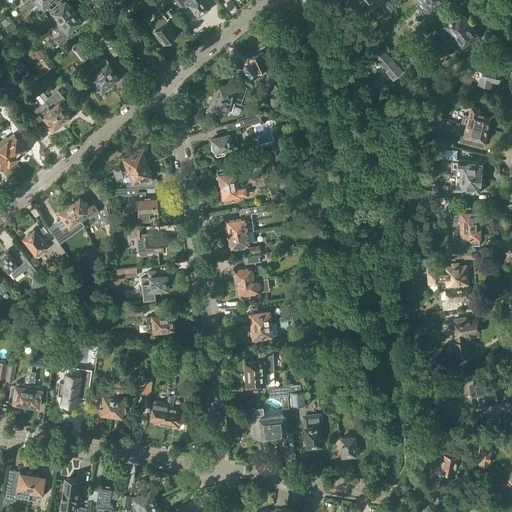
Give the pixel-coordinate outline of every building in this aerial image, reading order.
[(26,8),(34,0),(27,0),(23,5),(26,8)] [(43,8),(51,0),(34,0),(26,8),(30,11),(38,3),(43,8)] [(43,22),(47,19),(50,16),(52,19),(55,17),(59,23),(73,11),(64,0),(62,0),(51,9),(49,7),(38,16),(43,22)] [(192,0),(188,4),(198,17),(209,8),(202,0),(192,0)] [(422,0),(420,1),(415,6),(420,11),(415,15),(415,18),(418,21),(421,21),(425,17),(426,17),(427,19),(437,10),(434,7),(442,0),(422,0)] [(394,9),(388,1),(382,6),(389,14),(394,9)] [(175,13),(171,7),(165,12),(170,17),(175,13)] [(59,46),(71,36),(76,32),(73,28),(81,22),(73,11),(59,23),(54,27),(60,35),(54,40),(59,46)] [(453,35),(467,23),(469,22),(460,11),(440,28),(442,31),(441,32),(442,34),(448,30),(453,35)] [(164,43),(178,32),(167,18),(162,12),(156,17),(162,25),(154,31),(164,43)] [(422,31),(430,24),(425,19),(417,26),(422,31)] [(472,44),(479,38),(467,23),(453,35),(444,43),(448,48),(453,46),(458,53),(463,51),(466,49),(462,46),(468,40),(472,44)] [(430,24),(422,31),(425,35),(434,28),(430,24)] [(78,44),(88,57),(91,54),(81,42),(78,44)] [(85,59),(88,57),(78,44),(75,47),(85,59)] [(35,56),(38,60),(44,55),(40,49),(37,51),(38,53),(35,56)] [(267,75),(264,68),(269,66),(262,53),(249,59),(255,73),(259,71),(260,73),(256,74),(258,78),(251,81),(255,87),(262,98),(268,95),(277,91),(269,74),(267,75)] [(393,79),(402,71),(387,53),(380,59),(390,71),(388,73),(393,79)] [(455,53),(445,61),(450,67),(459,59),(455,53)] [(495,66),(497,58),(484,55),(483,55),(479,58),(478,58),(475,70),(482,72),(479,84),(489,87),(491,81),(498,82),(501,68),(495,66)] [(52,66),(45,56),(39,60),(47,70),(52,66)] [(97,69),(110,85),(120,77),(105,59),(99,64),(100,66),(97,69)] [(234,71),(236,74),(243,83),(248,79),(241,71),(235,62),(226,68),(231,74),(234,71)] [(461,63),(452,70),(458,76),(466,69),(461,63)] [(73,65),(67,69),(74,78),(79,74),(73,65)] [(100,93),(110,85),(97,69),(94,71),(92,70),(86,75),(100,93)] [(411,90),(411,79),(401,78),(400,90),(411,90)] [(431,83),(431,81),(425,82),(426,91),(435,91),(435,83),(431,83)] [(214,95),(214,96),(230,101),(234,103),(241,104),(246,87),(235,83),(234,88),(219,83),(217,88),(214,89),(213,92),(214,95)] [(35,89),(62,123),(66,120),(68,121),(71,118),(71,116),(65,107),(66,106),(62,102),(61,103),(60,102),(64,99),(58,90),(48,98),(43,93),(38,87),(35,89)] [(57,127),(62,123),(35,89),(31,92),(36,98),(39,95),(44,102),(33,111),(39,118),(40,117),(41,118),(41,121),(41,123),(43,124),(45,124),(51,131),(53,130),(54,131),(57,129),(57,127)] [(464,95),(445,91),(443,103),(462,107),(464,95)] [(210,100),(212,103),(209,108),(225,114),(227,109),(231,111),(234,103),(230,101),(214,96),(211,97),(210,100)] [(466,123),(487,128),(491,112),(478,109),(479,106),(471,104),(468,115),(464,114),(462,122),(466,123)] [(20,132),(26,128),(13,111),(8,115),(20,132)] [(427,114),(424,126),(441,130),(444,118),(427,114)] [(225,152),(229,151),(228,149),(237,146),(239,146),(236,134),(241,133),(240,128),(261,122),(260,115),(226,124),(229,134),(212,139),(216,152),(217,156),(225,154),(225,152)] [(484,141),(487,128),(466,123),(464,135),(461,134),(460,140),(484,146),(485,142),(484,141)] [(44,138),(36,129),(31,134),(39,143),(44,138)] [(291,139),(289,133),(274,137),(276,144),(291,139)] [(0,141),(0,142),(15,160),(17,160),(20,158),(20,156),(27,151),(15,136),(9,140),(6,137),(0,141)] [(454,139),(440,136),(438,144),(453,147),(454,139)] [(14,161),(15,160),(0,142),(0,167),(2,170),(9,165),(11,166),(14,163),(14,161)] [(125,172),(146,164),(142,152),(141,152),(139,148),(134,150),(135,154),(124,158),(128,170),(124,171),(125,172)] [(359,157),(379,160),(379,158),(385,159),(385,152),(360,148),(359,157)] [(460,176),(480,178),(481,164),(475,164),(475,161),(456,159),(457,150),(442,149),(439,152),(438,156),(441,159),(447,159),(447,162),(451,162),(450,175),(460,176)] [(150,176),(146,164),(125,172),(126,177),(130,175),(133,182),(130,183),(132,188),(138,188),(147,187),(145,181),(151,180),(150,176)] [(219,173),(221,186),(239,183),(239,178),(237,178),(236,170),(226,172),(225,168),(219,169),(219,173)] [(279,178),(280,187),(304,183),(303,174),(279,178)] [(479,192),(480,178),(460,176),(459,184),(456,184),(451,184),(450,185),(450,189),(455,190),(479,192)] [(221,186),(223,199),(224,199),(225,204),(232,202),(231,198),(241,196),(241,195),(248,194),(246,187),(256,185),(257,186),(266,185),(265,178),(255,180),(245,182),(246,186),(240,187),(239,183),(221,186)] [(436,185),(434,195),(447,197),(448,187),(436,185)] [(123,196),(136,195),(138,195),(138,192),(138,188),(132,188),(122,188),(115,189),(116,196),(123,196)] [(282,193),(271,195),(272,202),(283,200),(282,193)] [(80,197),(70,205),(80,219),(87,215),(89,218),(94,219),(96,217),(101,225),(104,224),(108,236),(113,235),(106,195),(98,196),(100,208),(98,209),(94,203),(92,203),(88,206),(84,200),(83,201),(80,197)] [(157,212),(156,197),(146,198),(137,198),(133,199),(134,206),(139,206),(139,213),(138,213),(138,222),(150,222),(149,212),(157,212)] [(459,225),(480,225),(480,210),(471,210),(471,205),(449,204),(449,224),(454,226),(459,225)] [(59,212),(62,216),(56,221),(64,231),(55,237),(62,246),(66,244),(71,240),(69,237),(73,234),(74,232),(70,227),(80,219),(70,205),(59,212)] [(253,231),(254,231),(251,214),(265,212),(264,205),(242,209),(243,218),(230,220),(229,219),(226,220),(228,232),(229,232),(229,234),(253,231)] [(387,207),(376,205),(375,212),(386,213),(387,207)] [(310,222),(311,228),(322,226),(321,220),(310,222)] [(480,238),(480,225),(459,225),(459,230),(458,231),(456,231),(455,232),(454,234),(453,235),(453,236),(453,238),(453,239),(453,240),(453,241),(454,242),(455,243),(455,244),(445,244),(445,253),(461,253),(461,248),(461,247),(462,247),(463,247),(463,246),(463,245),(479,245),(479,238),(480,238)] [(137,227),(129,228),(129,238),(151,237),(151,227),(137,227)] [(39,258),(45,253),(43,249),(47,246),(34,230),(24,238),(39,258)] [(253,231),(229,234),(229,237),(229,238),(230,248),(233,248),(234,247),(249,245),(248,242),(255,241),(253,231)] [(339,231),(328,233),(330,245),(341,243),(339,231)] [(47,243),(58,257),(65,252),(55,237),(47,243)] [(138,252),(147,252),(163,251),(162,237),(146,238),(137,238),(138,252)] [(392,245),(382,246),(383,255),(393,254),(392,245)] [(249,247),(250,254),(260,253),(259,246),(249,247)] [(395,256),(403,255),(402,248),(394,248),(395,256)] [(9,272),(14,278),(26,269),(34,279),(40,275),(27,258),(19,249),(14,253),(18,257),(15,259),(8,251),(0,257),(0,260),(4,266),(9,272)] [(235,283),(237,283),(254,280),(263,279),(261,265),(255,266),(255,262),(260,261),(259,255),(245,257),(246,266),(247,266),(247,267),(233,269),(235,283)] [(460,267),(459,264),(453,264),(453,267),(447,268),(447,269),(440,269),(440,265),(428,266),(429,278),(429,280),(429,284),(441,283),(442,290),(445,290),(451,289),(461,289),(460,284),(467,283),(466,266),(460,267)] [(336,268),(338,279),(348,277),(347,266),(336,268)] [(136,267),(124,269),(125,277),(136,276),(136,267)] [(168,289),(168,288),(170,287),(169,283),(168,282),(167,282),(166,275),(155,277),(155,271),(147,272),(148,277),(141,278),(143,300),(155,298),(154,291),(168,289)] [(239,295),(240,300),(249,298),(249,294),(262,292),(261,284),(268,283),(267,278),(263,279),(254,280),(237,283),(239,295)] [(451,289),(445,290),(445,300),(442,302),(443,310),(463,307),(462,301),(472,300),(471,286),(468,287),(467,283),(460,284),(461,289),(451,289)] [(57,284),(39,290),(43,300),(61,293),(57,284)] [(129,314),(142,314),(142,305),(129,306),(129,314)] [(251,326),(270,324),(269,311),(257,312),(257,308),(250,309),(251,313),(250,313),(251,326)] [(458,314),(457,308),(443,310),(444,316),(450,315),(450,312),(452,311),(452,315),(458,314)] [(173,335),(173,329),(174,329),(174,328),(175,327),(175,323),(173,322),(173,314),(153,316),(146,317),(148,332),(165,330),(166,335),(173,335)] [(467,320),(467,317),(460,318),(460,320),(452,321),(454,336),(458,335),(459,342),(455,342),(455,343),(454,344),(456,358),(462,357),(462,358),(463,357),(469,356),(467,341),(469,340),(469,335),(472,334),(472,333),(480,332),(478,319),(470,320),(470,319),(467,320)] [(271,328),(270,324),(251,326),(253,338),(254,338),(255,343),(261,342),(260,337),(272,336),(278,335),(277,327),(271,328)] [(294,336),(281,337),(282,344),(295,343),(294,336)] [(0,380),(5,381),(8,359),(0,357),(0,380)] [(245,374),(267,372),(266,359),(259,359),(259,360),(250,361),(250,359),(244,360),(245,374)] [(6,381),(13,382),(16,364),(9,362),(6,381)] [(21,404),(26,405),(33,365),(28,364),(25,384),(16,383),(16,386),(11,386),(9,402),(15,403),(16,405),(19,405),(21,404)] [(38,365),(37,365),(36,364),(35,364),(34,364),(33,364),(33,365),(26,405),(39,407),(41,395),(46,396),(49,383),(43,382),(42,387),(34,385),(35,379),(35,374),(36,373),(38,372),(39,371),(39,370),(39,369),(39,368),(39,366),(38,365)] [(62,397),(61,404),(70,405),(69,407),(76,408),(76,406),(78,406),(80,393),(88,394),(91,371),(81,369),(81,371),(74,370),(73,376),(65,374),(64,383),(60,383),(58,396),(62,397)] [(449,381),(448,369),(438,371),(439,381),(441,381),(441,382),(449,381)] [(114,394),(117,375),(118,372),(117,375),(113,374),(111,388),(109,387),(108,396),(101,395),(100,406),(94,405),(93,412),(99,413),(99,414),(100,414),(101,416),(104,416),(105,415),(111,416),(114,397),(114,394)] [(130,414),(131,406),(126,405),(127,399),(122,398),(123,390),(121,389),(122,382),(125,380),(126,373),(118,372),(117,375),(114,394),(114,397),(111,416),(117,417),(118,418),(121,419),(122,418),(124,418),(125,413),(130,414)] [(267,372),(245,374),(246,388),(252,387),(252,386),(260,385),(260,387),(268,386),(267,372)] [(472,392),(474,401),(473,401),(474,408),(480,407),(498,402),(496,393),(501,391),(499,381),(493,383),(491,373),(485,374),(485,376),(487,381),(476,383),(473,374),(461,376),(464,393),(472,392)] [(143,395),(145,377),(145,375),(139,374),(136,395),(143,395)] [(145,377),(143,395),(150,396),(152,381),(148,381),(148,378),(145,377)] [(269,397),(282,396),(289,396),(288,391),(292,391),(292,392),(301,391),(300,384),(292,385),(292,384),(283,384),(283,387),(268,388),(269,397)] [(301,391),(292,392),(290,392),(291,407),(305,406),(304,391),(301,391)] [(178,427),(179,422),(181,421),(182,415),(181,414),(181,409),(174,407),(174,406),(173,406),(175,396),(169,395),(167,406),(164,424),(171,426),(174,427),(176,426),(178,427)] [(164,424),(167,406),(160,405),(161,404),(154,403),(154,404),(153,404),(151,420),(155,421),(154,423),(158,423),(160,425),(162,424),(164,424)] [(264,417),(263,408),(246,410),(247,419),(253,418),(255,435),(256,436),(261,436),(264,438),(283,436),(285,434),(283,415),(264,417)] [(319,446),(320,445),(321,445),(320,426),(322,426),(321,415),(304,416),(305,427),(307,446),(314,445),(315,447),(319,446)] [(446,424),(440,423),(437,438),(443,439),(446,424)] [(355,447),(354,437),(341,438),(343,455),(355,454),(359,453),(359,447),(355,447)] [(489,463),(492,446),(480,444),(478,461),(479,461),(478,465),(488,467),(488,463),(489,463)] [(453,474),(457,457),(440,454),(437,467),(439,467),(438,471),(453,474)] [(29,500),(33,474),(10,470),(6,498),(16,500),(16,498),(29,500)] [(44,493),(46,476),(33,474),(29,500),(36,501),(37,497),(38,492),(44,493)] [(65,480),(62,499),(61,507),(62,507),(63,508),(68,509),(67,511),(74,511),(76,504),(78,504),(80,491),(76,490),(78,482),(76,482),(76,480),(67,479),(66,480),(65,480)] [(114,486),(100,484),(97,508),(112,511),(114,498),(117,499),(118,490),(114,489),(114,486)] [(139,510),(155,502),(150,491),(147,492),(145,489),(138,492),(139,496),(134,498),(137,505),(132,507),(134,511),(139,510)] [(127,508),(130,496),(123,495),(121,507),(127,508)] [(88,500),(87,508),(86,511),(92,511),(94,501),(88,500)] [(158,511),(155,502),(139,510),(134,511),(133,511),(158,511)]
